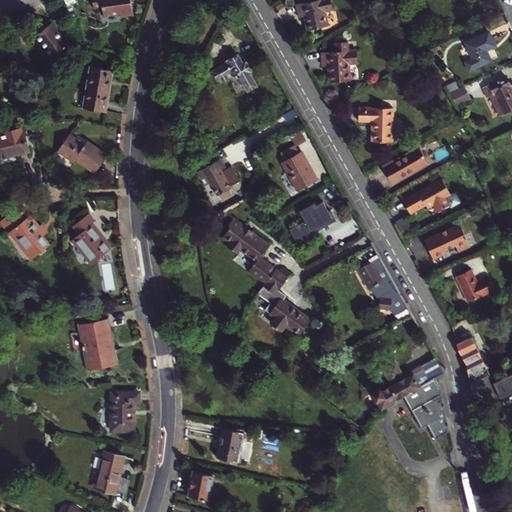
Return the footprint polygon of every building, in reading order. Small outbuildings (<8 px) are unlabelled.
[(134,0),(90,0),(91,7),(103,6),(103,15),(121,14),(121,15),(132,14),(131,1),(134,0)] [(330,0),(316,0),(296,5),(299,18),(305,17),(308,30),(329,25),(325,10),(333,9),(330,0)] [(51,23),(36,35),(53,56),(68,45),(51,23)] [(495,45),(489,32),(466,43),(473,59),(466,62),(470,70),(491,60),(486,50),(495,45)] [(336,50),(321,50),(322,65),(329,64),(329,81),(350,80),(349,63),(358,63),(357,49),(349,50),(349,41),(336,42),(336,50)] [(262,48),(255,52),(264,68),(271,65),(262,48)] [(221,64),(223,66),(214,71),(219,80),(221,79),(222,81),(234,75),(235,77),(237,76),(243,87),(245,86),(248,91),(257,86),(249,72),(251,71),(243,55),(239,57),(238,55),(221,64)] [(114,69),(91,65),(83,108),(106,112),(114,69)] [(506,77),(482,88),(486,97),(491,95),(500,114),(511,108),(511,85),(510,86),(506,77)] [(455,80),(446,85),(450,92),(459,88),(455,80)] [(464,85),(459,88),(450,92),(457,106),(471,99),(464,85)] [(295,108),(283,115),(287,121),(299,114),(295,108)] [(394,108),(359,108),(358,122),(373,122),(372,141),(375,141),(375,144),(381,144),(381,141),(393,141),(394,108)] [(0,157),(19,152),(19,154),(29,151),(24,129),(22,130),(21,128),(5,132),(4,130),(0,131),(0,157)] [(88,140),(85,144),(70,134),(59,151),(74,161),(76,159),(95,172),(108,154),(88,140)] [(295,144),(281,152),(285,160),(282,161),(298,190),(317,179),(301,150),(299,152),(295,144)] [(395,159),(382,166),(392,184),(428,164),(419,147),(395,160),(395,159)] [(220,159),(198,171),(206,185),(211,182),(222,202),(235,194),(220,168),(223,166),(220,159)] [(442,178),(403,200),(410,213),(425,204),(427,207),(433,204),(438,212),(449,205),(451,208),(460,203),(453,192),(451,194),(442,178)] [(315,200),(298,209),(303,220),(285,230),(293,245),(335,222),(329,212),(326,213),(320,202),(317,204),(315,200)] [(12,213),(0,221),(0,224),(7,233),(9,231),(32,260),(50,245),(43,236),(48,231),(42,223),(39,226),(31,216),(29,218),(23,210),(17,214),(16,212),(12,213)] [(89,213),(74,225),(80,233),(72,239),(91,263),(112,247),(93,222),(95,221),(89,213)] [(270,244),(234,217),(229,224),(230,229),(223,237),(230,243),(228,246),(238,254),(241,249),(256,261),(260,257),(270,244)] [(404,219),(397,222),(405,238),(413,235),(404,219)] [(460,223),(425,240),(434,259),(447,253),(446,250),(456,245),(459,251),(471,246),(460,223)] [(372,243),(363,249),(371,256),(358,266),(372,285),(375,282),(377,309),(390,309),(399,320),(411,311),(372,243)] [(277,269),(260,257),(256,261),(249,271),(266,284),(277,269)] [(299,335),(311,319),(284,299),(287,296),(279,289),(288,278),(277,269),(266,284),(259,293),(272,302),(266,310),(299,335)] [(471,269),(456,276),(468,301),(481,295),(482,297),(496,290),(488,274),(476,280),(471,269)] [(107,318),(80,323),(89,370),(116,364),(114,350),(111,350),(110,344),(111,344),(112,342),(113,341),(113,340),(113,338),(111,337),(110,337),(109,337),(108,336),(111,335),(107,318)] [(460,348),(458,349),(467,365),(472,393),(489,384),(491,383),(490,379),(496,375),(494,371),(488,375),(474,342),(472,343),(469,337),(457,342),(460,348)] [(403,370),(395,356),(379,365),(387,380),(384,382),(379,380),(368,385),(379,405),(420,384),(422,379),(414,364),(403,370)] [(443,370),(436,356),(421,364),(429,378),(443,370)] [(511,373),(489,384),(495,398),(511,390),(511,373)] [(449,430),(439,375),(403,394),(421,426),(428,422),(436,437),(449,430)] [(140,392),(112,393),(112,430),(135,430),(134,402),(140,402),(140,392)] [(223,428),(221,436),(218,435),(216,446),(219,447),(217,457),(238,461),(240,451),(243,452),(244,442),(242,442),(244,432),(223,428)] [(124,456),(104,451),(94,489),(117,495),(118,491),(124,492),(128,478),(119,476),(124,456)] [(213,475),(193,471),(188,495),(208,499),(213,475)]
